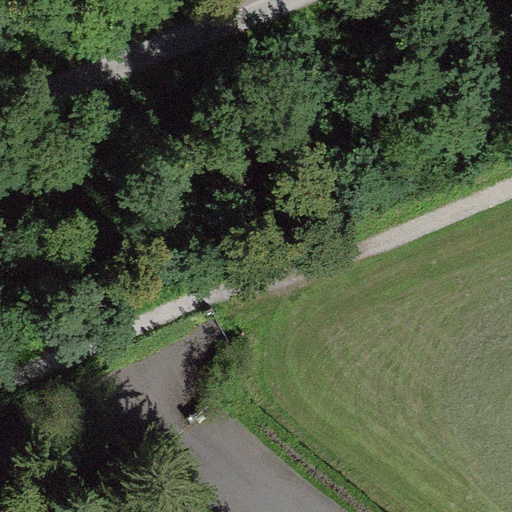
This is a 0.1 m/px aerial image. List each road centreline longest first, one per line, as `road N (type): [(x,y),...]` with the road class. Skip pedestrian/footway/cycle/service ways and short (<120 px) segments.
road 1 (track): [(0,377),(191,303),(375,246),(511,189)]
road 2 (track): [(292,0),(0,114)]
road 3 (track): [(0,460),(215,335)]
